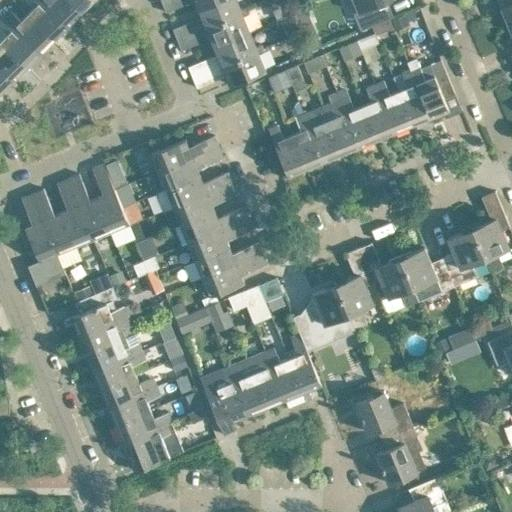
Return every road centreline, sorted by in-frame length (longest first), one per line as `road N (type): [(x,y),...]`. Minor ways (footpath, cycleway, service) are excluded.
road 1 (residential): [(0,185),(173,117),(186,103),(148,0)]
road 2 (residential): [(98,511),(0,263)]
road 3 (residential): [(283,261),(511,167)]
road 4 (residential): [(511,165),(444,0)]
road 5 (residential): [(208,499),(321,500),(353,492)]
